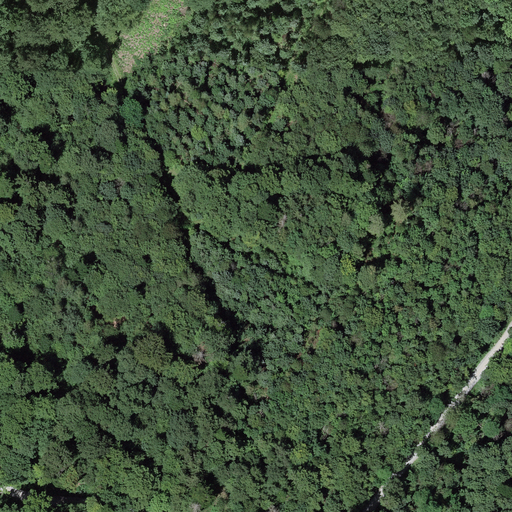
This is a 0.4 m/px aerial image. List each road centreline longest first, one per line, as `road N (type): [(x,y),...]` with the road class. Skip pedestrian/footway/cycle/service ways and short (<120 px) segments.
road 1 (track): [(93,0),(179,226),(261,402)]
road 2 (track): [(179,226),(207,219),(246,174),(326,0)]
road 3 (track): [(511,326),(366,511)]
road 4 (track): [(127,511),(37,503),(0,488)]
